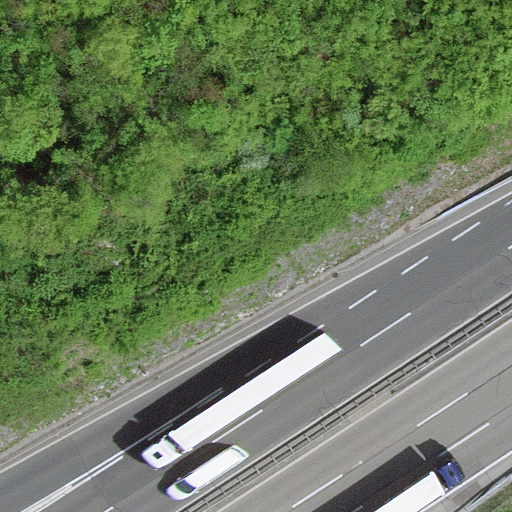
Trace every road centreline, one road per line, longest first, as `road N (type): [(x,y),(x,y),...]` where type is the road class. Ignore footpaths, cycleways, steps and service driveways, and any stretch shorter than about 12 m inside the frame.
road 1 (motorway): [(511,245),(143,486)]
road 2 (motorway): [(318,511),(511,383)]
